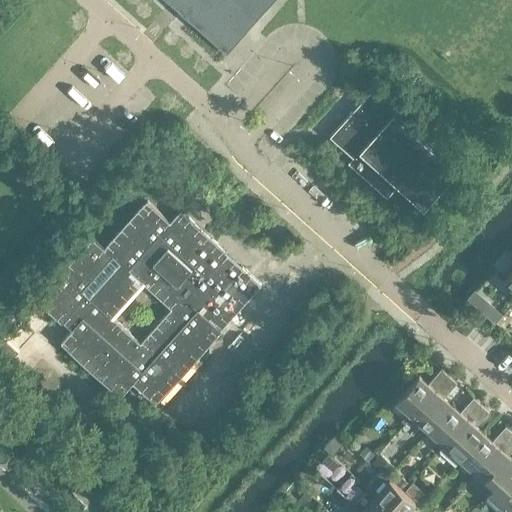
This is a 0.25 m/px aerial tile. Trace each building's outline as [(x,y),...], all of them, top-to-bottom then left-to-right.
[(166,0),(181,13),(226,53),(274,0),(166,0)] [(400,105),(379,86),(376,84),(330,136),(353,157),(348,162),(387,197),(398,184),(424,207),(457,169),(394,112),(400,105)] [(120,261),(89,295),(63,272),(39,299),(72,328),(61,341),(121,395),(133,381),(156,402),(221,329),(217,326),(249,290),(253,294),(262,284),(241,265),(238,269),(224,256),(227,252),(179,210),(170,220),(147,200),(105,248),(120,261)] [(297,280),(301,275),(297,271),(292,276),(297,280)] [(5,337),(0,342),(0,354),(9,363),(19,351),(5,337)] [(396,400),(409,412),(401,421),(404,424),(413,415),(449,375),(441,367),(428,382),(419,374),(396,400)] [(449,375),(413,415),(429,429),(452,404),(443,396),(457,381),(449,375)] [(460,411),(452,404),(429,429),(445,444),(481,403),(473,396),(460,411)] [(481,403),(445,444),(461,458),(484,433),(476,425),(489,410),(481,403)] [(358,422),(350,431),(356,437),(364,428),(358,422)] [(492,440),(484,433),(461,458),(477,472),(511,433),(511,431),(505,425),(492,440)] [(511,433),(477,472),(493,487),(511,466),(511,457),(508,454),(511,449),(511,433)] [(511,466),(493,487),(488,493),(504,507),(511,498),(511,468),(511,467),(511,466)] [(390,478),(375,495),(394,511),(410,511),(408,510),(416,501),(390,478)] [(394,511),(375,495),(361,511),(362,511),(394,511)]
